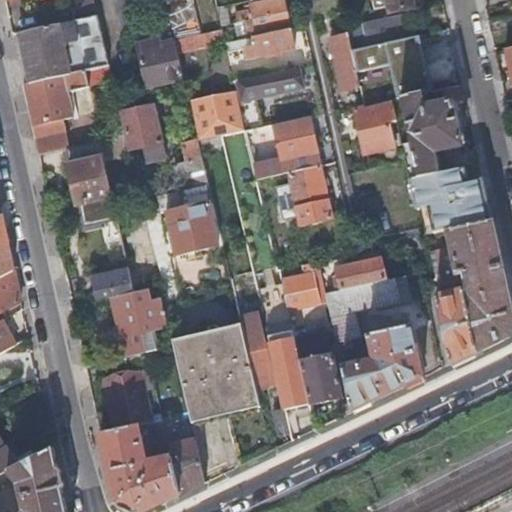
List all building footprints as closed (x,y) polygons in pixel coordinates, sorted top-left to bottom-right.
[(97,15),(93,0),(82,0),(84,8),(70,10),(73,20),(97,15)] [(147,31),(139,0),(114,0),(123,36),(124,36),(147,31)] [(164,0),(173,40),(198,34),(200,34),(191,0),(164,0)] [(244,20),(286,10),(283,0),(267,0),(250,4),(243,6),(244,11),(234,13),(236,21),(244,20)] [(372,0),(374,9),(389,5),(391,12),(413,7),(411,0),(372,0)] [(226,21),(223,6),(217,8),(221,25),(222,24),(222,23),(226,21)] [(289,25),(286,10),(244,20),(247,34),(289,25)] [(346,27),(348,34),(352,51),(418,36),(412,13),(346,27)] [(108,65),(97,15),(73,20),(55,25),(22,32),(19,33),(30,83),(85,70),(108,65)] [(294,47),(290,28),(240,39),(236,40),(225,42),(227,52),(242,49),(244,59),(294,47)] [(222,33),(221,29),(200,34),(198,34),(201,46),(224,40),(222,33)] [(225,42),(236,40),(234,30),(222,33),(224,40),(225,42)] [(198,34),(173,40),(174,41),(176,52),(201,46),(198,34)] [(329,38),(341,91),(360,87),(357,73),(352,51),(348,34),(329,38)] [(422,35),(418,36),(352,51),(357,73),(391,66),(398,97),(401,97),(425,92),(434,90),(422,35)] [(176,52),(174,41),(161,44),(159,38),(136,43),(147,87),(183,79),(176,52)] [(112,81),(108,65),(85,70),(88,86),(112,81)] [(258,76),(262,75),(260,66),(231,72),(234,81),(238,80),(258,76)] [(303,86),(298,67),(262,75),(258,76),(238,80),(242,99),(303,86)] [(88,86),(85,70),(30,83),(23,85),(36,140),(66,134),(62,119),(73,117),(67,90),(65,81),(69,81),(71,90),(88,86)] [(425,92),(401,97),(419,178),(446,172),(442,152),(463,147),(453,102),(464,100),(461,84),(442,88),(445,102),(428,106),(425,92)] [(242,119),(236,91),(212,96),(222,136),(245,131),(245,130),(242,119)] [(222,136),(212,96),(189,102),(198,140),(222,136)] [(391,99),(363,105),(364,107),(354,110),(363,154),(394,147),(389,122),(396,120),(391,99)] [(118,105),(128,150),(146,146),(149,162),(165,158),(161,142),(163,142),(154,104),(138,107),(136,101),(118,105)] [(258,116),(242,119),(245,130),(260,127),(258,116)] [(321,164),(309,116),(273,124),(282,161),(285,160),(288,171),(321,164)] [(66,134),(36,140),(39,154),(68,147),(66,134)] [(188,190),(207,185),(195,136),(178,140),(182,159),(169,162),(177,192),(188,190)] [(105,161),(121,158),(116,138),(100,141),(105,161)] [(118,220),(105,161),(100,141),(100,140),(70,147),(74,164),(69,165),(78,203),(83,202),(85,212),(83,213),(86,227),(118,220)] [(333,219),(321,164),(288,171),(301,226),(333,219)] [(446,172),(419,178),(410,180),(417,212),(428,209),(434,235),(450,232),(491,222),(483,185),(468,188),(463,169),(446,172)] [(209,203),(212,203),(208,185),(207,185),(188,190),(192,206),(209,202),(209,203)] [(218,245),(209,203),(209,202),(192,206),(166,213),(176,254),(209,247),(218,245)] [(368,214),(357,216),(360,228),(371,226),(368,214)] [(0,279),(14,271),(2,216),(0,216),(0,279)] [(268,234),(282,231),(280,223),(277,224),(275,216),(265,218),(268,234)] [(434,292),(450,366),(507,338),(511,328),(511,316),(491,222),(450,232),(452,246),(438,249),(446,283),(466,279),(468,289),(441,295),(438,285),(433,286),(434,292)] [(221,255),(218,245),(209,247),(212,257),(221,255)] [(335,286),(336,291),(385,280),(381,260),(336,270),(340,285),(335,286)] [(325,293),(318,261),(307,263),(310,273),(282,280),(288,310),(320,303),(319,301),(326,299),(325,293)] [(112,296),(134,291),(128,266),(91,275),(97,300),(112,296)] [(0,279),(0,313),(21,302),(14,271),(0,279)] [(336,291),(325,293),(326,299),(335,336),(339,351),(355,348),(353,339),(362,337),(357,311),(411,299),(406,275),(385,280),(336,291)] [(148,351),(162,348),(158,328),(166,325),(161,301),(152,302),(149,288),(134,291),(112,296),(125,357),(129,356),(148,351)] [(241,325),(256,389),(274,384),(257,312),(239,316),(241,325)] [(0,354),(16,345),(2,321),(0,322),(0,354)] [(285,409),(310,404),(301,365),(300,360),(291,323),(266,328),(285,408),(285,409)] [(192,422),(260,407),(256,389),(241,325),(173,340),(192,422)] [(353,412),(424,378),(412,325),(371,335),(375,360),(367,362),(366,357),(358,359),(359,364),(342,368),(353,412)] [(151,369),(148,351),(129,356),(133,373),(151,369)] [(334,353),(300,360),(301,365),(310,404),(344,397),(334,353)] [(111,408),(116,427),(151,419),(141,373),(102,381),(108,408),(111,408)] [(285,409),(285,408),(273,410),(279,436),(291,434),(285,409)] [(168,444),(167,437),(163,419),(152,421),(157,446),(168,444)] [(132,511),(144,511),(180,495),(171,457),(150,462),(151,465),(148,466),(143,462),(142,459),(146,458),(143,448),(151,447),(149,436),(141,437),(138,425),(101,434),(117,504),(128,509),(132,511)] [(169,446),(193,440),(191,431),(167,437),(168,444),(169,446)] [(0,475),(8,472),(17,467),(6,446),(4,447),(0,439),(0,475)] [(180,495),(206,482),(196,439),(193,440),(169,446),(171,457),(180,495)] [(67,511),(53,448),(35,457),(20,465),(17,467),(8,472),(14,477),(21,483),(27,511),(67,511)] [(16,457),(20,465),(35,457),(31,449),(16,457)] [(0,484),(14,477),(8,472),(0,475),(0,484)]
